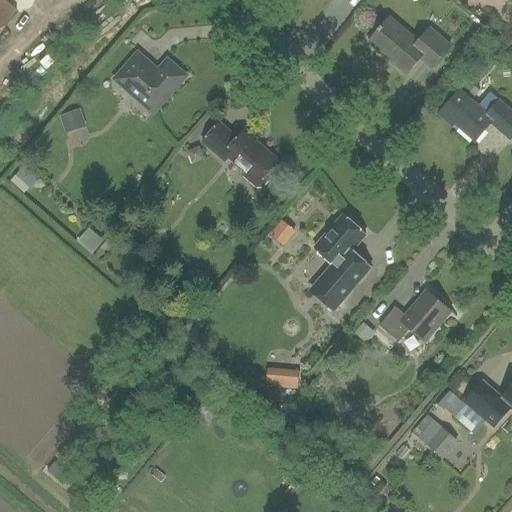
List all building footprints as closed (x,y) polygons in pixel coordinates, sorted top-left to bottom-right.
[(0,0),(0,27),(15,11),(1,0),(0,0)] [(431,68),(449,46),(429,29),(418,42),(389,16),(368,40),(407,74),(420,58),(431,68)] [(138,53),(115,78),(153,112),(185,75),(167,60),(158,71),(138,53)] [(508,139),(511,134),(511,114),(497,101),(487,114),(458,89),(439,110),(475,141),(490,124),(508,139)] [(62,114),(66,131),(86,126),(82,109),(62,114)] [(225,162),(229,158),(242,169),(243,175),(257,188),(263,187),(270,180),(269,175),(280,162),(256,141),(258,140),(246,130),(238,139),(220,124),(203,143),(225,162)] [(338,268),(315,295),(334,312),(371,268),(352,251),(366,236),(343,216),(315,248),(338,268)] [(124,236),(149,235),(148,221),(124,222),(124,236)] [(92,254),(102,242),(90,232),(80,245),(92,254)] [(395,307),(379,326),(398,343),(410,329),(425,342),(451,311),(428,292),(406,316),(395,307)] [(300,387),(300,369),(266,369),(266,386),(300,387)] [(482,382),(465,402),(494,428),(511,408),(511,385),(501,398),(482,382)] [(457,439),(433,419),(418,437),(441,457),(457,439)]
